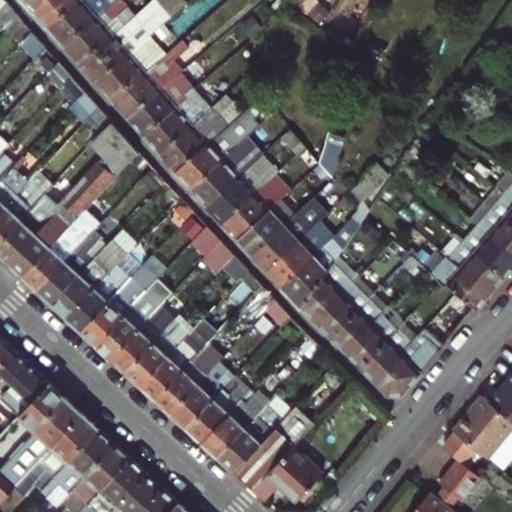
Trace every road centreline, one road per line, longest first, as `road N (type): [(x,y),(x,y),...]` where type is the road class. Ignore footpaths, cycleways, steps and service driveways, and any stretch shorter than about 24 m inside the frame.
road 1 (residential): [(0,294),(242,511)]
road 2 (residential): [(511,309),(339,511)]
